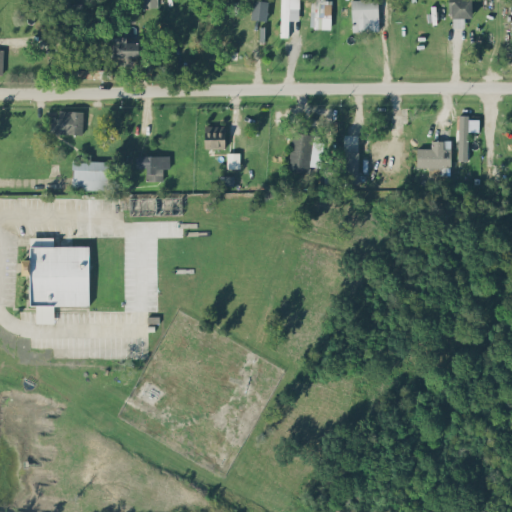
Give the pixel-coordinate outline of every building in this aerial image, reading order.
[(267,19),(268,1),(252,0),(251,19),(267,19)] [(299,20),(299,0),(280,0),(280,36),(288,36),(289,19),(299,20)] [(311,0),(310,27),(331,28),(331,1),(311,0)] [(351,0),(352,31),(379,30),(377,0),(351,0)] [(471,0),(450,0),(451,27),(464,26),(464,17),(472,17),(471,0)] [(60,3),(61,31),(85,30),(84,3),(60,3)] [(108,64),(132,64),(131,57),(139,57),(139,41),(127,41),(127,36),(108,37),(108,64)] [(50,133),(83,134),(84,110),(58,110),(58,117),(51,117),(50,133)] [(469,115),(459,114),(458,159),(468,160),(469,115)] [(204,147),(225,148),(225,125),(205,125),(204,147)] [(289,170),(310,171),(312,133),(291,132),(289,170)] [(417,147),(416,166),(450,167),(451,140),(431,139),(431,148),(417,147)] [(358,151),(341,151),(341,183),(358,183),(358,151)] [(136,155),(136,167),(146,167),(146,180),(163,180),(163,168),(170,167),(170,154),(136,155)] [(227,167),(238,167),(238,154),(227,154),(227,167)] [(72,189),(114,189),(115,160),(72,159),(72,189)] [(89,245),(53,245),(53,236),(30,236),(30,259),(22,259),(22,274),(29,274),(29,305),(37,305),(37,322),(53,322),(53,305),(89,305),(89,245)]
